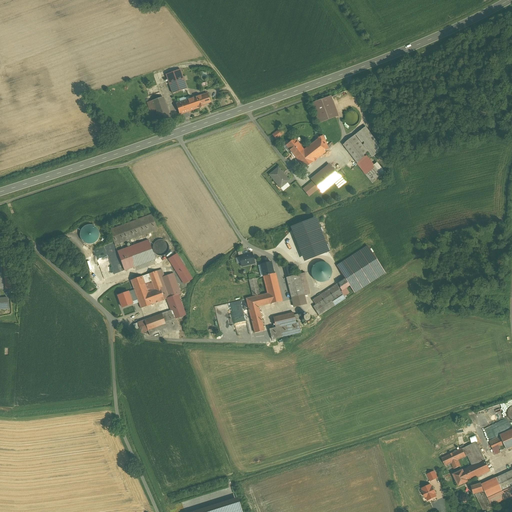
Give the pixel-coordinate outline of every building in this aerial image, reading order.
[(180,70),(166,75),(172,94),(182,91),(186,89),(187,89),(180,70)] [(196,97),(189,99),(186,89),(182,91),(172,94),(179,115),(199,108),(196,97)] [(196,97),(199,108),(203,107),(203,105),(210,102),(207,94),(196,97)] [(162,97),(152,101),(160,125),(168,122),(161,103),(164,102),(162,97)] [(330,97),(312,104),(319,123),(337,116),(330,97)] [(352,111),(350,112),(348,112),(347,113),(346,114),(345,115),(345,116),(345,117),(344,118),(344,119),(344,120),(345,121),(345,122),(346,123),(346,124),(347,125),(348,125),(348,126),(350,126),(351,127),(352,127),(353,127),(354,126),(355,126),(357,125),(358,124),(358,123),(359,122),(359,121),(359,120),(359,119),(359,118),(359,117),(359,116),(358,115),(358,114),(357,113),(356,113),(356,112),(355,112),(354,112),(353,112),(352,111)] [(382,150),(366,128),(366,127),(356,135),(372,158),(382,150)] [(281,129),(272,135),(275,139),(284,133),(281,129)] [(304,150),(294,139),(286,146),(287,148),(285,149),(288,152),(290,151),(304,169),(313,162),(324,154),(322,151),(328,148),(323,136),(317,138),(317,140),(304,150)] [(368,153),(355,136),(343,145),(357,163),(364,158),(363,156),(368,153)] [(373,169),(364,158),(357,163),(356,164),(372,184),(380,177),(373,169)] [(329,165),(310,179),(312,182),(318,189),(322,193),(336,182),(340,187),(345,182),(338,173),(336,174),(329,165)] [(378,166),(373,169),(380,177),(384,174),(378,166)] [(289,181),(278,168),(269,175),(280,188),(289,181)] [(312,182),(303,190),(308,197),(318,189),(312,182)] [(152,215),(109,231),(115,246),(157,230),(152,215)] [(97,224),(81,229),(86,245),(102,240),(97,224)] [(159,240),(158,241),(156,241),(155,242),(154,243),(154,244),(153,245),(153,246),(153,247),(152,248),(153,250),(153,251),(154,253),(155,254),(156,255),(157,256),(158,256),(159,256),(160,256),(161,256),(162,256),(164,256),(165,255),(166,254),(167,253),(168,253),(168,252),(168,251),(169,250),(169,249),(169,248),(169,247),(168,246),(168,245),(167,244),(167,243),(166,242),(165,242),(165,241),(164,241),(163,241),(162,240),(160,240),(159,240)] [(148,241),(128,248),(135,267),(155,260),(148,241)] [(347,287),(314,308),(319,315),(385,273),(366,243),(333,264),(347,287)] [(128,248),(117,252),(124,271),(135,267),(128,248)] [(253,253),(239,256),(242,268),(255,265),(253,253)] [(9,257),(2,258),(6,289),(17,288),(16,274),(15,274),(16,274),(11,275),(9,257)] [(273,274),(271,263),(260,265),(263,277),(273,274)] [(319,263),(317,263),(316,264),(315,264),(314,265),(313,265),(312,266),(312,267),(311,268),(311,269),(310,270),(310,271),(310,272),(310,273),(310,274),(311,275),(311,276),(312,277),(312,278),(313,279),(314,279),(315,280),(316,280),(317,281),(318,281),(320,281),(321,281),(322,281),(323,280),(324,279),(325,279),(326,278),(327,277),(327,275),(328,274),(328,273),(328,272),(328,271),(328,270),(327,269),(327,268),(326,267),(325,266),(324,265),(323,264),(322,264),(322,263),(320,263),(319,263)] [(156,271),(148,274),(151,282),(154,290),(160,288),(162,287),(156,271)] [(173,274),(161,277),(165,286),(162,287),(160,288),(160,290),(165,288),(169,298),(180,294),(179,290),(183,288),(177,272),(173,274)] [(148,274),(142,277),(145,284),(151,282),(148,274)] [(263,277),(267,294),(259,296),(253,298),(246,299),(254,333),(264,331),(258,307),(282,301),(275,274),(273,274),(263,277)] [(299,275),(286,278),(291,298),(304,294),(299,275)] [(142,277),(130,281),(137,300),(141,309),(152,304),(164,300),(160,290),(160,288),(154,290),(148,292),(145,284),(142,277)] [(255,279),(249,280),(253,298),(259,296),(255,279)] [(128,292),(118,296),(122,308),(132,304),(131,302),(137,300),(134,290),(128,292)] [(305,298),(298,300),(300,309),(307,307),(305,298)] [(185,314),(179,299),(172,301),(173,304),(176,303),(181,317),(185,316),(185,314)] [(298,300),(290,302),(292,311),(300,309),(298,300)] [(181,317),(176,303),(173,304),(169,305),(171,311),(174,319),(175,319),(181,317)] [(165,325),(148,331),(149,336),(158,333),(159,336),(178,330),(175,319),(174,319),(171,311),(162,314),(165,325)] [(293,313),(273,318),(275,328),(296,323),(295,320),(293,313)] [(165,325),(162,314),(144,321),(148,331),(165,325)] [(296,323),(275,328),(269,329),(271,340),(301,333),(298,323),(300,322),(299,319),(295,320),(296,323)] [(144,321),(137,323),(141,334),(148,331),(144,321)] [(137,323),(133,325),(135,331),(141,334),(137,323)] [(511,430),(500,436),(501,438),(504,444),(505,447),(511,443),(511,430)] [(501,438),(489,443),(492,449),(504,444),(501,438)] [(484,460),(476,442),(462,449),(465,457),(467,456),(472,466),(462,470),(453,475),(458,486),(468,481),(467,481),(490,471),(485,460),(484,460)] [(462,449),(441,458),(445,466),(451,463),(454,469),(460,466),(457,460),(465,457),(462,449)] [(511,470),(496,478),(502,492),(511,487),(511,470)] [(436,471),(428,474),(431,482),(439,478),(436,471)] [(496,478),(482,485),(488,499),(491,506),(511,496),(511,487),(502,492),(496,478)] [(481,483),(471,486),(473,494),(475,494),(483,491),(481,483)] [(423,488),(428,501),(439,497),(435,487),(434,487),(433,485),(423,488)] [(483,511),(491,509),(483,491),(475,494),(483,511)] [(240,511),(235,497),(187,511),(240,511)]
